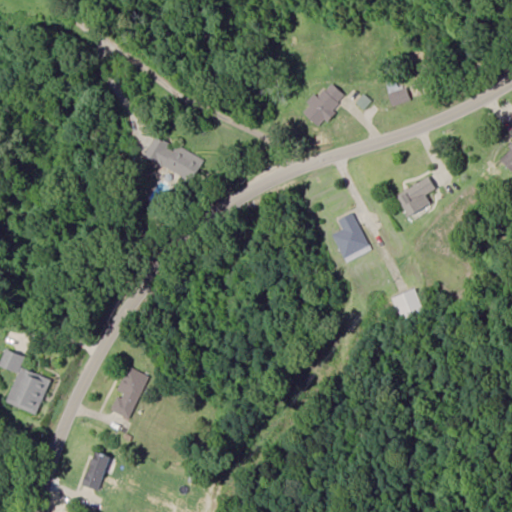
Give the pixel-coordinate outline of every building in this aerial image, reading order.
[(410,101),(403,78),(387,83),(394,106),(410,101)] [(319,97),(316,95),(302,112),(320,127),(346,95),(331,83),(319,97)] [(151,160),(193,180),(203,159),(161,138),(151,160)] [(436,188),(430,177),(398,194),(409,214),(431,202),(426,193),(436,188)] [(344,256),(369,246),(354,211),(338,218),(343,229),(334,233),(344,256)] [(402,320),(426,312),(417,288),(394,296),(402,320)] [(8,402),(37,414),(51,378),(22,367),(26,356),(7,349),(0,365),(19,372),(8,402)] [(130,418),(151,375),(131,366),(110,408),(130,418)] [(111,456),(94,450),(82,483),(99,489),(111,456)]
